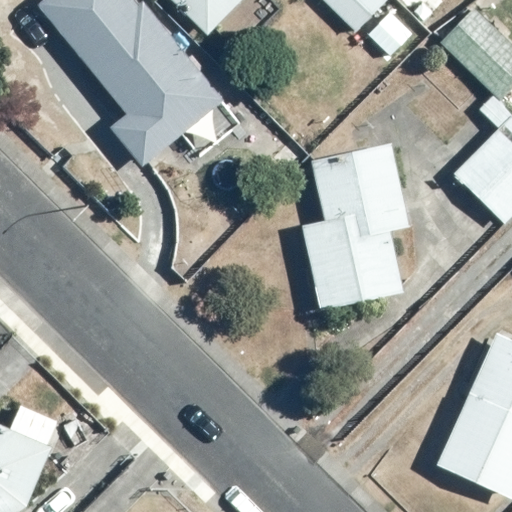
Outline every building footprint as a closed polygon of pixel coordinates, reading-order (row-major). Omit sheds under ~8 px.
[(134,0),(41,0),(36,5),(127,114),(111,128),(143,167),(225,99),(144,2),(139,6),(134,0)] [(172,0),(207,35),(242,0),(172,0)] [(384,0),(320,0),(353,32),(384,0)] [(511,85),(511,47),(474,9),(442,41),(499,98),(511,85)] [(511,213),(511,115),(494,96),(476,112),(495,133),(455,170),(503,222),(511,213)] [(323,219),(302,223),(319,309),(401,292),(389,232),(409,228),(392,145),(312,161),(323,219)] [(511,339),(497,332),(436,466),(511,499),(511,339)] [(0,511),(18,511),(28,505),(52,447),(0,425),(0,511)]
